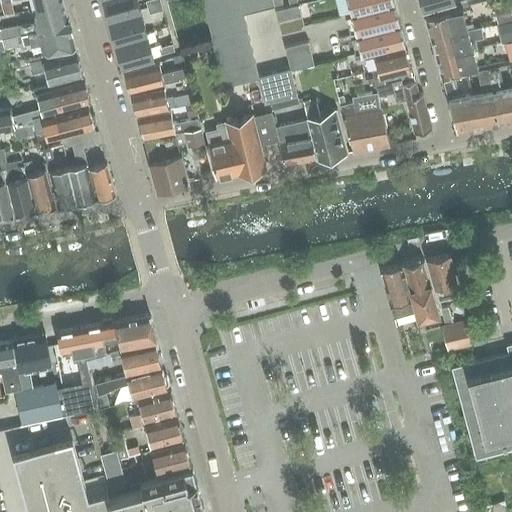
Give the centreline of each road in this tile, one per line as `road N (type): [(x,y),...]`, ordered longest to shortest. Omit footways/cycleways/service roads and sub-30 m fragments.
road 1 (residential): [(177,312),(365,259),(511,231)]
road 2 (residential): [(140,200),(445,139)]
road 3 (residential): [(140,200),(83,0)]
road 4 (residential): [(229,511),(177,312)]
road 5 (residential): [(0,330),(166,296)]
road 6 (residential): [(445,139),(408,0)]
road 7 (residential): [(0,228),(140,200)]
